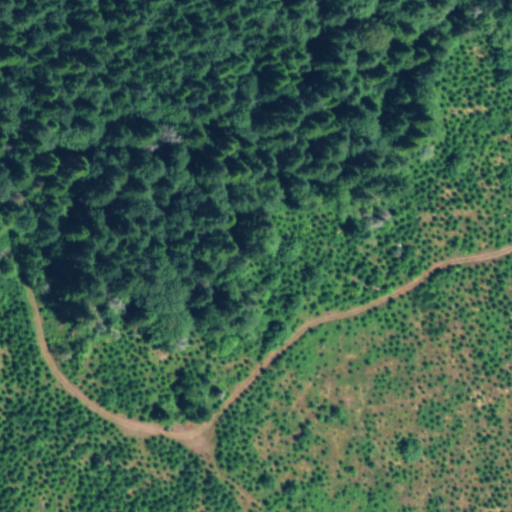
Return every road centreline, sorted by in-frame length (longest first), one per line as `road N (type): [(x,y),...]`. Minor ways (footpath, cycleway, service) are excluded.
road 1 (residential): [(511,238),(430,279),(358,336),(204,435),(197,511)]
road 2 (residential): [(204,435),(72,406),(0,251)]
